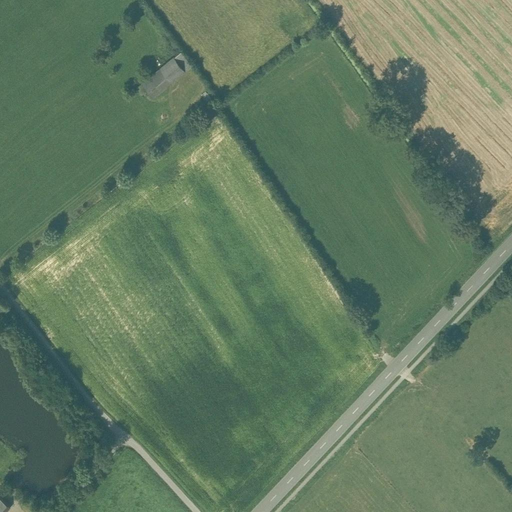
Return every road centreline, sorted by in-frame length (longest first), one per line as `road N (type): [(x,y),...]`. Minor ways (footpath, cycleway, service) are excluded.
road 1 (tertiary): [(260,511),(511,241)]
road 2 (unclassified): [(0,285),(101,415),(196,511)]
road 3 (track): [(0,265),(201,103)]
